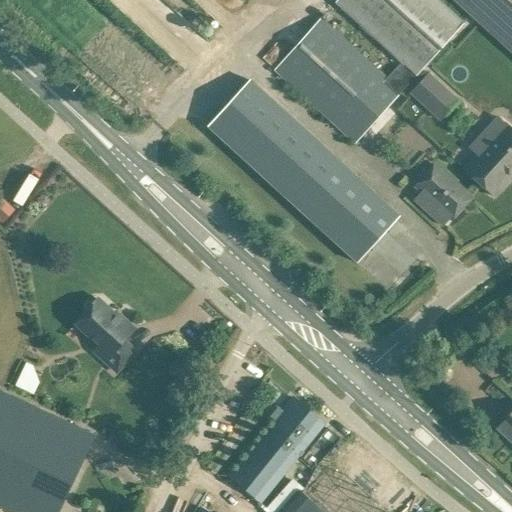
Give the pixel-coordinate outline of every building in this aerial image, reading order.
[(401,93),(464,24),(436,0),(336,0),(334,3),(401,64),(387,80),(321,20),(275,70),(356,143),(401,93)] [(511,0),(458,0),(511,48),(511,0)] [(440,123),(458,103),(429,77),(410,97),(440,123)] [(250,80),(208,126),(357,262),(399,216),(250,80)] [(468,174),(493,197),(511,176),(511,130),(510,128),(497,142),(485,131),(469,149),(481,160),(468,174)] [(435,165),(415,186),(425,195),(418,203),(427,212),(443,227),(451,219),(471,198),(435,165)] [(0,219),(3,223),(14,211),(0,198),(0,219)] [(114,314),(98,299),(75,324),(100,346),(94,352),(117,373),(136,352),(124,341),(135,329),(115,312),(114,314)] [(253,393),(267,373),(247,359),(233,379),(253,393)] [(16,386),(31,392),(40,371),(25,365),(16,386)] [(0,508),(8,511),(57,511),(94,435),(0,391),(0,508)] [(294,398),(229,477),(259,503),(326,425),(294,398)] [(511,413),(498,429),(511,441),(511,413)] [(406,511),(337,448),(287,503),(299,511),(406,511)]
